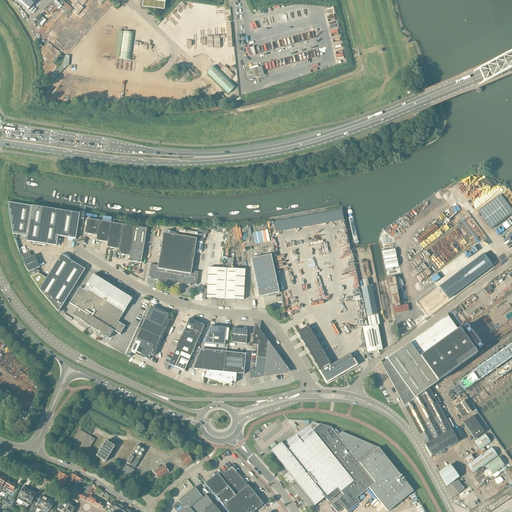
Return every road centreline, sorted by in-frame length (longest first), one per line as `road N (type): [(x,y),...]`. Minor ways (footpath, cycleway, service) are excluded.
road 1 (primary): [(226,156),(353,127),(511,63)]
road 2 (primary): [(226,156),(0,128)]
road 3 (primary): [(0,142),(149,162),(226,156)]
road 4 (residential): [(185,305),(160,363),(164,372),(219,390),(303,373)]
road 5 (unclassified): [(354,395),(369,366),(511,260)]
road 6 (secondary): [(151,393),(44,335),(0,279)]
road 7 (unclassified): [(303,373),(264,315),(185,305)]
road 8 (tertiary): [(142,511),(32,446)]
road 9 (unclassified): [(185,305),(76,249)]
